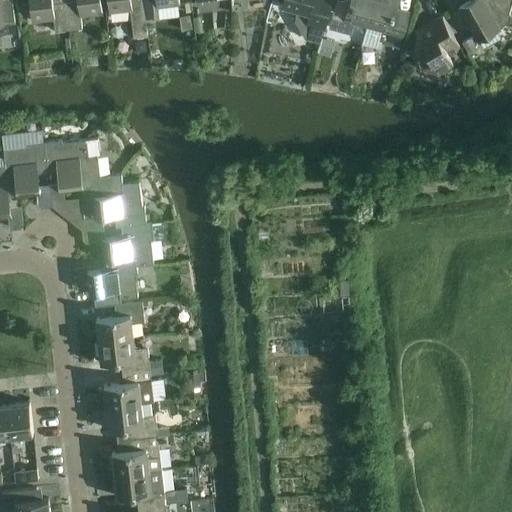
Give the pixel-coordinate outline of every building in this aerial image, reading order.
[(0,0),(0,23),(14,22),(11,0),(0,0)] [(54,30),(68,29),(64,0),(29,0),(32,20),(53,18),(54,30)] [(64,0),(68,29),(82,27),(80,15),(102,12),(100,0),(64,0)] [(147,35),(145,20),(143,0),(107,0),(109,11),(130,9),(133,37),(147,35)] [(143,0),(145,20),(159,18),(158,6),(179,3),(178,0),(143,0)] [(320,42),(329,9),(311,4),(312,0),(283,0),(282,3),(297,8),(294,19),(305,38),(320,42)] [(353,21),(367,25),(373,0),(350,0),(349,4),(336,0),(329,27),(350,33),(353,21)] [(397,0),(373,0),(367,25),(362,43),(378,47),(379,41),(398,46),(406,19),(393,16),(397,0)] [(511,0),(469,0),(459,6),(478,39),(499,27),(499,26),(508,21),(511,13),(509,13),(511,0)] [(190,13),(179,15),(181,29),(191,27),(190,13)] [(449,55),(461,49),(442,17),(430,24),(432,28),(418,36),(413,53),(421,66),(437,70),(453,62),(449,55)] [(322,36),(318,53),(330,56),(334,40),(322,36)] [(471,36),(462,41),(470,54),(479,49),(471,36)] [(145,38),(134,39),(135,49),(146,49),(145,38)] [(61,139),(44,141),(47,171),(58,170),(61,189),(80,186),(77,157),(88,156),(88,155),(97,154),(100,152),(99,138),(86,139),(62,142),(61,139)] [(3,148),(4,157),(5,165),(5,166),(15,165),(18,194),(38,191),(36,172),(47,171),(44,141),(27,143),(27,146),(3,148)] [(80,186),(82,208),(95,206),(94,196),(122,192),(121,183),(122,183),(121,173),(100,176),(97,154),(88,155),(88,156),(77,157),(80,186)] [(0,215),(9,214),(7,195),(18,194),(15,165),(5,166),(5,165),(4,157),(0,157),(0,215)] [(116,226),(121,225),(146,222),(146,221),(144,205),(142,205),(139,181),(122,183),(121,183),(122,192),(94,196),(95,206),(82,208),(84,218),(115,214),(116,226)] [(163,219),(151,221),(152,228),(164,227),(163,219)] [(103,238),(105,258),(135,255),(136,265),(153,263),(150,239),(153,238),(152,228),(151,221),(146,221),(146,222),(121,225),(122,236),(103,238)] [(263,242),(254,242),(255,258),(264,258),(263,242)] [(114,303),(114,304),(142,300),(121,303),(120,298),(138,296),(135,272),(137,272),(136,265),(135,255),(105,258),(107,269),(88,271),(90,292),(93,291),(95,305),(114,303)] [(96,317),(98,339),(133,336),(131,323),(144,321),(142,300),(114,304),(115,315),(96,317)] [(120,359),(122,371),(149,368),(149,361),(147,347),(134,348),(133,336),(98,339),(101,362),(120,359)] [(161,366),(149,368),(150,375),(162,374),(161,366)] [(106,407),(140,403),(153,401),(152,389),(150,375),(149,368),(122,371),(123,382),(103,384),(106,407)] [(188,372),(187,372),(188,384),(189,384),(200,383),(199,371),(188,372)] [(29,402),(6,404),(9,435),(32,433),(29,402)] [(128,427),(129,438),(157,435),(166,434),(172,433),(171,426),(156,428),(155,414),(142,415),(140,403),(106,407),(108,429),(128,427)] [(6,404),(0,404),(0,436),(9,435),(6,404)] [(114,474),(148,470),(161,469),(159,456),(158,442),(167,441),(166,434),(157,435),(129,438),(131,449),(111,452),(114,474)] [(195,455),(194,456),(195,464),(196,464),(197,464),(207,463),(206,454),(195,455)] [(208,465),(197,466),(197,475),(209,474),(208,465)] [(15,481),(38,479),(37,468),(14,471),(15,481)] [(148,470),(114,474),(116,496),(136,494),(137,505),(165,502),(164,495),(161,469),(148,470)] [(49,511),(48,498),(30,500),(29,488),(1,491),(3,511),(49,511)] [(179,494),(164,495),(165,502),(179,500),(179,494)] [(165,511),(165,502),(137,505),(138,511),(165,511)]
